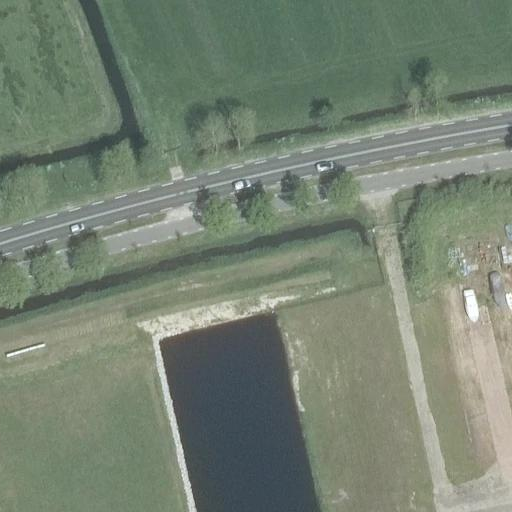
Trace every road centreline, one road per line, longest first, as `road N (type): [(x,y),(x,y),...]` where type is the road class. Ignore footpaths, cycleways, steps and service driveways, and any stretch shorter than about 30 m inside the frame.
road 1 (primary): [(0,249),(182,196),(511,127)]
road 2 (unclassified): [(0,279),(140,237),(511,160)]
